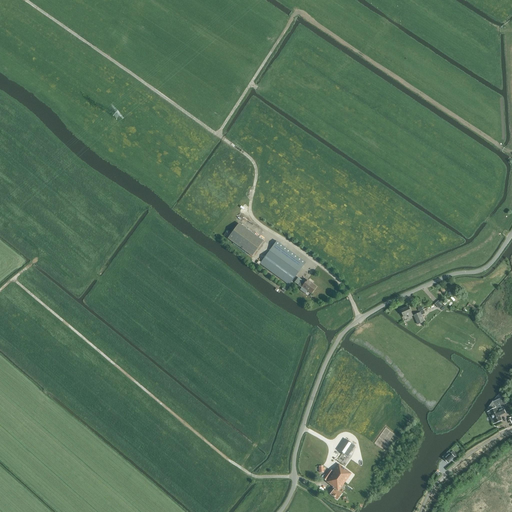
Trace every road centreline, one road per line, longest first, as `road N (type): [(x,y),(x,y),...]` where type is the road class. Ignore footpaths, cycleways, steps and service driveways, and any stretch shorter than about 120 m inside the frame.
road 1 (track): [(26,0),(217,134),(297,11),(511,152)]
road 2 (unclassified): [(294,476),(308,406),(345,330),(435,281),(484,268),(511,234)]
road 3 (unclassified): [(294,476),(254,476),(231,462),(12,279)]
road 4 (track): [(217,134),(255,165),(254,220),(337,279),(359,320)]
road 5 (unclassified): [(421,511),(441,477),(511,431)]
